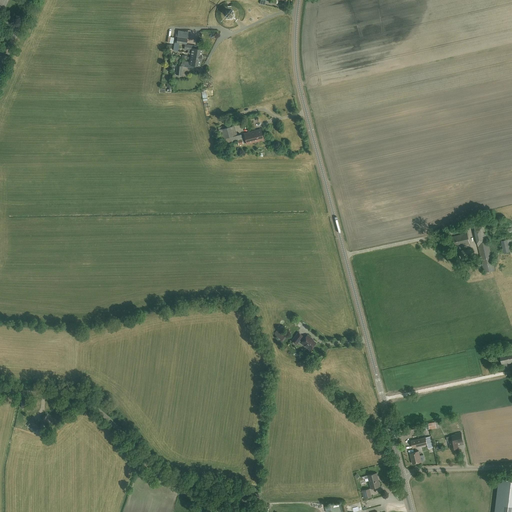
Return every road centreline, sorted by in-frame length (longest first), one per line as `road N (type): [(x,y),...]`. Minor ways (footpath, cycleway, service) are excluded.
road 1 (tertiary): [(402,474),(306,116)]
road 2 (unclassified): [(218,511),(159,478),(82,400),(0,390)]
